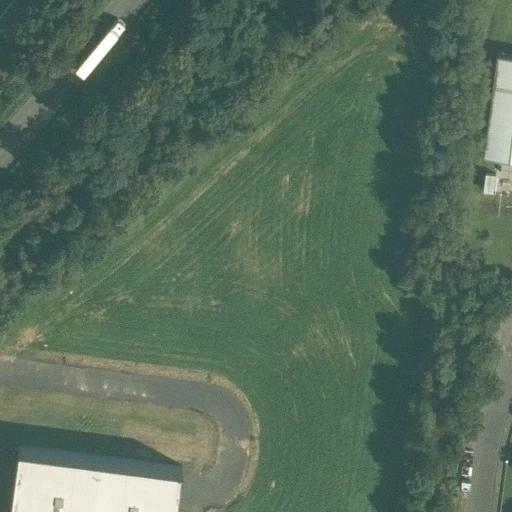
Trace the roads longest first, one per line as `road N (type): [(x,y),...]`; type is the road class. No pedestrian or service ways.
road 1 (unclassified): [(119,0),(0,143)]
road 2 (unclassified): [(511,373),(475,511)]
